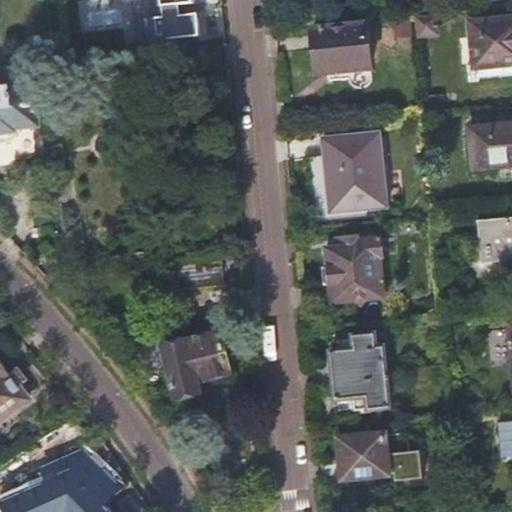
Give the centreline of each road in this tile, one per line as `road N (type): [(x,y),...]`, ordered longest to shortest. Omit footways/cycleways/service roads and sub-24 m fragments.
road 1 (residential): [(291,511),(245,0)]
road 2 (residential): [(196,511),(0,268)]
